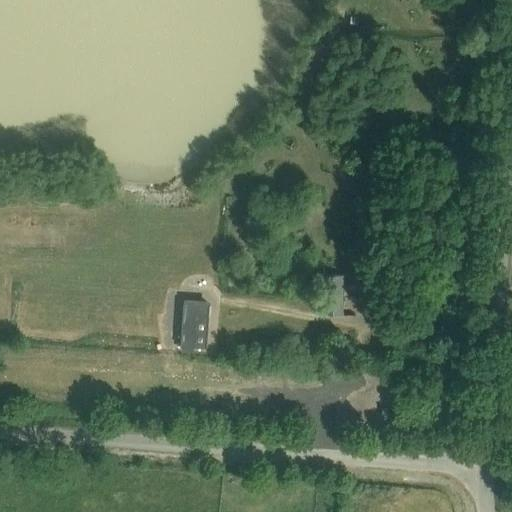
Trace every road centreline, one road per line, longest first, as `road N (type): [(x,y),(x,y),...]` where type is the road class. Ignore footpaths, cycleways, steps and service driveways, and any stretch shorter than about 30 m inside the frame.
road 1 (unclassified): [(479,467),(0,433)]
road 2 (unclassified): [(479,467),(511,85)]
